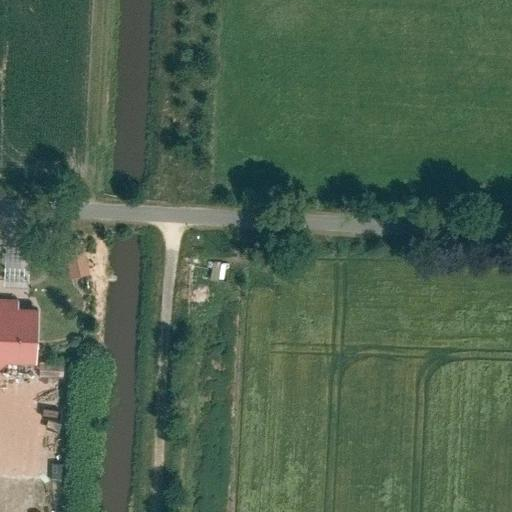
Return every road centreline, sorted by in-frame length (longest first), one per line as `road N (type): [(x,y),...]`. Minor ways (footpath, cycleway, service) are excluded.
road 1 (unclassified): [(511,224),(0,198)]
road 2 (track): [(138,511),(150,205)]
